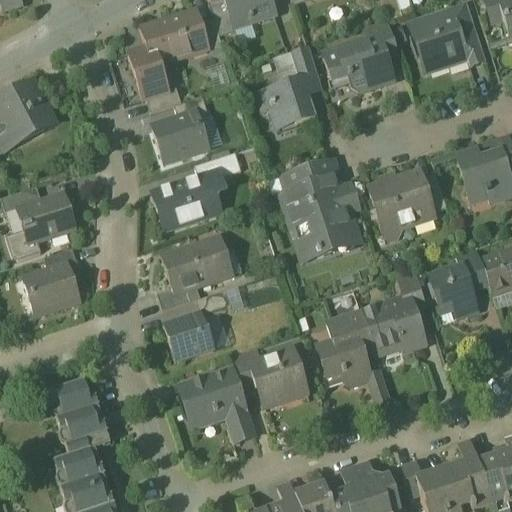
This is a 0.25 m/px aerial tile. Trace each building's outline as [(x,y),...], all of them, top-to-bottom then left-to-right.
[(17,0),(0,0),(0,8),(1,8),(3,15),(21,10),(17,0)] [(222,0),(223,3),(233,33),(234,32),(274,19),(267,0),(222,0)] [(377,0),(386,26),(401,21),(394,0),(395,0),(377,0)] [(223,3),(208,8),(213,25),(219,41),(235,36),(234,32),(233,33),(223,3)] [(511,8),(501,11),(496,9),(490,11),(487,17),(489,23),(496,27),(502,25),(506,36),(511,34),(511,8)] [(195,17),(139,34),(145,54),(151,73),(158,71),(207,55),(199,30),(195,17)] [(452,18),(410,31),(424,72),(464,58),(465,58),(461,44),(452,18)] [(213,25),(199,30),(207,55),(221,51),(219,41),(213,25)] [(386,26),(362,34),(365,46),(378,42),(385,64),(397,61),(386,26)] [(475,40),(461,44),(465,58),(464,58),(470,72),(484,67),(475,40)] [(365,46),(322,60),(331,87),(345,82),(350,95),(357,99),(370,95),(370,93),(391,87),(387,75),(388,74),(385,64),(378,42),(365,46)] [(306,53),(290,58),(298,84),(300,84),(303,94),(318,90),(306,53)] [(145,54),(127,60),(142,106),(145,105),(167,98),(167,97),(158,71),(151,73),(145,54)] [(298,84),(260,96),(256,103),(259,111),(265,114),(268,114),(274,132),(292,127),(294,132),(314,126),(303,94),(300,84),(298,84)] [(30,89),(16,96),(18,99),(1,108),(4,112),(0,114),(0,143),(15,135),(21,146),(55,129),(40,101),(37,102),(30,89)] [(167,98),(145,105),(150,118),(173,111),(180,109),(175,94),(167,97),(167,98)] [(180,109),(173,111),(177,123),(195,117),(198,126),(208,123),(201,102),(180,109)] [(177,123),(173,124),(174,127),(151,135),(163,170),(207,155),(198,126),(195,117),(177,123)] [(511,153),(498,157),(498,159),(499,158),(508,185),(511,183),(511,153)] [(480,164),(477,155),(456,162),(469,203),(485,197),(489,209),(511,201),(511,199),(508,185),(499,158),(498,159),(480,164)] [(235,158),(194,172),(198,183),(204,181),(206,187),(240,175),(235,158)] [(328,165),(282,181),(286,196),(333,180),(328,165)] [(405,190),(396,193),(392,181),(378,186),(378,189),(368,193),(373,209),(376,208),(381,222),(377,223),(384,241),(390,244),(395,242),(398,235),(397,232),(411,227),(412,230),(434,222),(421,183),(419,177),(402,182),(405,190)] [(434,179),(421,183),(432,217),(445,213),(434,179)] [(286,196),(280,198),(297,250),(311,245),(317,262),(331,258),(334,251),(356,243),(347,215),(359,211),(352,191),(338,196),(333,180),(286,196)] [(198,183),(151,199),(164,237),(217,218),(206,187),(204,181),(198,183)] [(35,193),(0,204),(0,205),(5,220),(16,216),(16,215),(40,207),(35,193)] [(40,207),(16,215),(16,216),(22,234),(16,236),(17,239),(23,237),(27,250),(36,247),(73,235),(62,200),(40,207)] [(17,239),(4,243),(11,263),(17,266),(40,258),(36,247),(27,250),(23,237),(17,239)] [(220,243),(162,263),(171,294),(173,299),(187,295),(233,280),(220,243)] [(475,254),(457,260),(461,271),(466,270),(473,291),(486,287),(479,265),(475,254)] [(511,254),(479,265),(486,287),(491,300),(511,292),(511,254)] [(71,255),(43,264),(47,276),(66,270),(67,273),(76,269),(71,255)] [(47,276),(23,284),(30,305),(40,308),(43,307),(47,319),(79,308),(67,273),(66,270),(47,276)] [(461,271),(452,274),(450,273),(445,275),(444,277),(428,282),(430,288),(428,289),(432,302),(434,301),(438,313),(453,309),(454,313),(453,315),(455,320),(459,322),(464,321),(465,319),(476,315),(468,293),(473,291),(466,270),(461,271)] [(425,311),(415,281),(398,287),(403,303),(408,301),(413,316),(425,311)] [(171,294),(157,299),(162,316),(191,307),(187,295),(173,299),(171,294)] [(225,296),(196,306),(200,318),(201,317),(203,323),(231,314),(225,296)] [(403,303),(360,317),(374,360),(377,362),(386,359),(388,355),(399,351),(401,358),(424,351),(413,316),(408,301),(403,303)] [(200,318),(163,330),(174,366),(214,354),(203,323),(201,317),(200,318)] [(360,317),(332,327),(337,342),(331,343),(333,349),(318,354),(328,384),(341,379),(344,387),(352,391),(362,388),(356,369),(375,363),(374,360),(360,317)] [(256,354),(229,362),(232,373),(232,374),(241,399),(255,394),(246,371),(260,366),(256,354)] [(260,366),(246,371),(255,394),(259,393),(265,411),(306,398),(292,356),(260,366)] [(232,374),(179,392),(192,428),(226,417),(228,422),(247,416),(241,399),(232,374)] [(378,376),(365,381),(375,411),(389,406),(378,376)] [(82,387),(46,398),(67,462),(52,467),(61,493),(59,493),(65,511),(106,511),(85,446),(100,441),(82,387)] [(247,416),(228,422),(229,426),(225,427),(233,449),(255,442),(247,416)] [(511,441),(503,444),(505,451),(510,466),(511,465),(511,441)] [(470,449),(457,453),(464,472),(466,476),(478,472),(476,468),(470,449)] [(505,451),(492,455),(494,462),(500,478),(511,473),(511,471),(510,466),(505,451)] [(511,473),(500,478),(494,462),(476,468),(478,472),(490,510),(501,506),(503,510),(511,507),(511,473)] [(397,511),(388,482),(374,487),(368,468),(354,473),(360,492),(366,511),(397,511)] [(416,468),(398,473),(408,503),(420,499),(415,484),(421,482),(416,468)] [(478,472),(466,476),(464,472),(458,474),(454,471),(445,474),(457,511),(466,511),(469,511),(483,511),(490,510),(478,472)] [(360,492),(354,473),(340,478),(346,496),(360,492)] [(421,482),(415,484),(420,499),(423,511),(457,511),(445,474),(421,482)] [(289,488),(276,493),(282,511),(295,507),(294,501),(289,488)] [(324,491),(294,501),(295,507),(297,511),(331,511),(328,502),(324,491)] [(346,496),(328,502),(331,511),(366,511),(360,492),(346,496)] [(250,511),(248,503),(234,507),(235,511),(250,511)]
